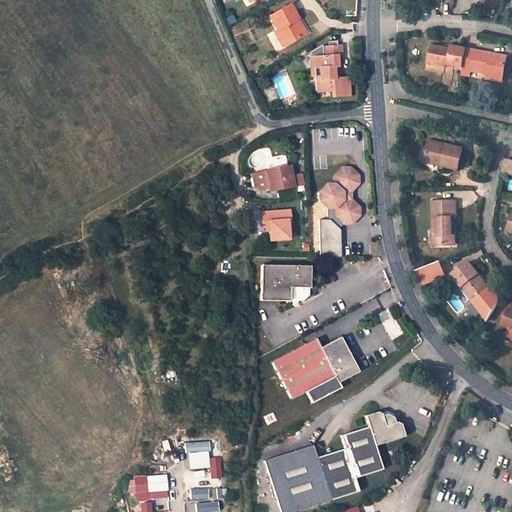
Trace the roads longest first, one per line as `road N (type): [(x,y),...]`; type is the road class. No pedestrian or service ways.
road 1 (unclassified): [(377,110),(392,248),(407,293),(466,372),(511,402)]
road 2 (residential): [(511,267),(489,246),(485,229),(497,137),(377,106)]
road 3 (residential): [(377,110),(261,123),(208,0)]
road 4 (unknown): [(392,248),(356,288),(258,342)]
road 5 (unknown): [(334,442),(444,346)]
road 6 (residential): [(373,27),(475,24),(511,32)]
